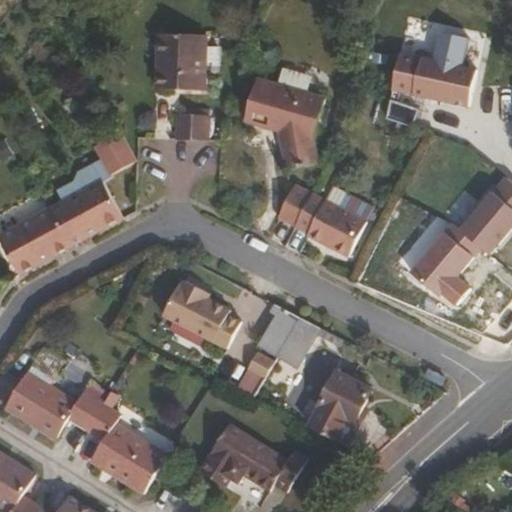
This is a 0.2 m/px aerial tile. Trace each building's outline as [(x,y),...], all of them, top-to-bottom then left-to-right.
[(205,92),(205,36),(158,35),(156,84),(180,84),(180,91),(205,92)] [(313,144),(324,98),(256,81),(245,122),(282,133),(288,172),(317,165),(313,144)] [(207,140),(207,116),(179,115),(178,140),(207,140)] [(460,233),(490,260),(511,236),(511,183),(509,180),(460,233)] [(122,220),(101,182),(48,211),(69,250),(83,242),(80,237),(99,227),(102,232),(122,220)] [(372,208),(345,194),(338,209),(365,223),(372,208)] [(338,209),(312,195),(295,227),(309,235),(307,238),(349,259),(367,224),(365,223),(338,209)] [(69,250),(48,211),(0,237),(0,242),(19,277),(69,250)] [(83,242),(102,232),(99,227),(80,237),(83,242)] [(450,302),(465,270),(434,255),(419,287),(450,302)] [(231,311),(203,297),(205,292),(185,282),(183,286),(180,284),(164,316),(227,350),(242,324),(228,316),(231,311)] [(277,357),(299,319),(272,304),(265,319),(271,324),(258,346),(277,357)] [(297,369),(317,335),(339,346),(342,341),(299,319),(277,357),(297,369)] [(274,372),(279,361),(258,351),(253,363),(274,372)] [(238,384),(255,396),(270,375),(253,363),(238,384)] [(353,424),(371,389),(337,372),(308,429),(347,449),(359,427),(353,424)] [(88,429),(104,403),(105,401),(87,389),(78,403),(29,373),(7,409),(56,440),(70,417),(88,429)] [(143,495),(168,455),(115,423),(121,414),(104,403),(88,429),(103,440),(91,462),(143,495)] [(288,495),(309,462),(295,453),(290,461),(231,426),(202,471),(228,489),(233,480),(240,484),(244,476),(270,493),(274,486),(288,495)] [(36,511),(40,506),(24,494),(37,475),(0,450),(0,504),(11,511),(36,511)] [(93,511),(69,496),(59,511),(49,511),(40,506),(36,511),(93,511)]
